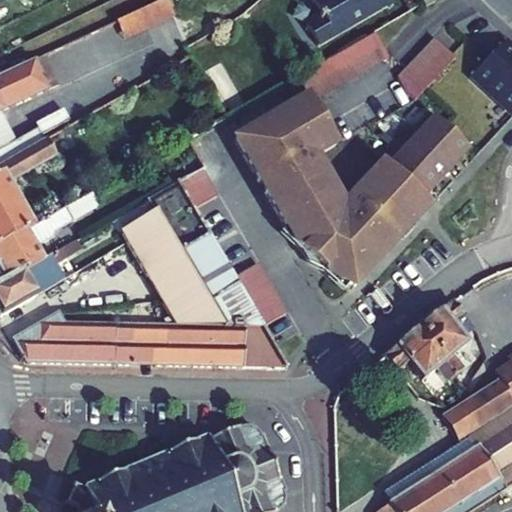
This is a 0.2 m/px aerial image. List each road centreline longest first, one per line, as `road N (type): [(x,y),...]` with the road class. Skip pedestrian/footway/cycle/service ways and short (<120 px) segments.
road 1 (residential): [(281,395),(0,383)]
road 2 (residential): [(210,142),(338,368)]
road 3 (residential): [(511,247),(467,263),(338,368)]
road 4 (residential): [(313,511),(308,435),(281,395)]
